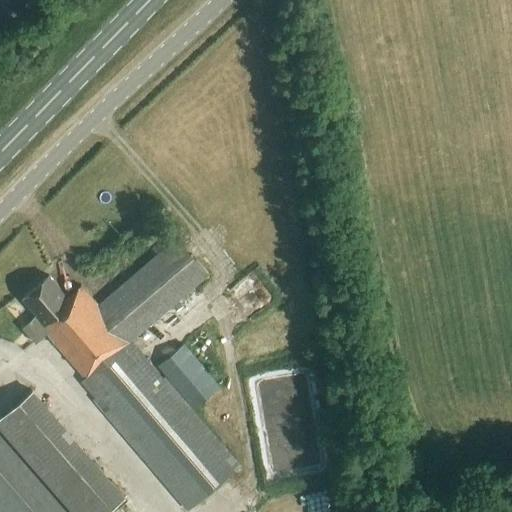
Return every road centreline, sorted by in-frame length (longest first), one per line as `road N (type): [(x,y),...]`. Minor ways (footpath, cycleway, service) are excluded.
road 1 (unclassified): [(0,213),(223,0)]
road 2 (unknown): [(0,334),(66,390),(160,511)]
road 3 (primary): [(0,153),(150,0)]
